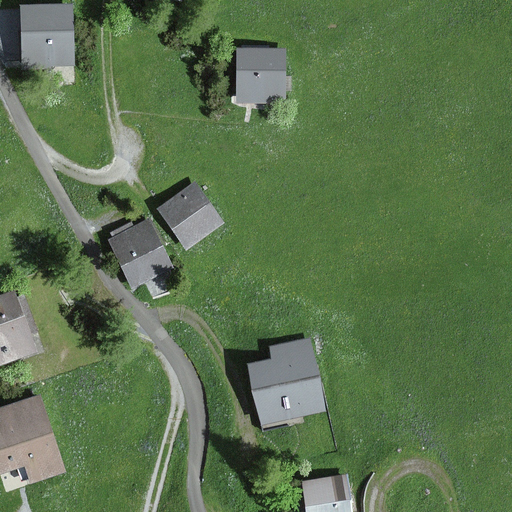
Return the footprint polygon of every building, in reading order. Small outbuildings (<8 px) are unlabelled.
[(77,10),(25,10),(25,67),(77,67),(77,10)] [(287,55),(242,55),(242,100),(287,100),(287,55)] [(195,184),(159,209),(185,247),(222,221),(195,184)] [(145,220),(109,240),(136,286),(171,266),(145,220)] [(14,289),(0,294),(0,363),(22,356),(24,360),(44,353),(24,294),(17,296),(14,289)] [(280,363),(250,370),(262,423),(324,409),(308,338),(276,346),(280,363)] [(41,391),(0,405),(0,467),(22,460),(29,480),(68,467),(41,391)] [(349,511),(346,475),(302,479),(304,511),(349,511)]
